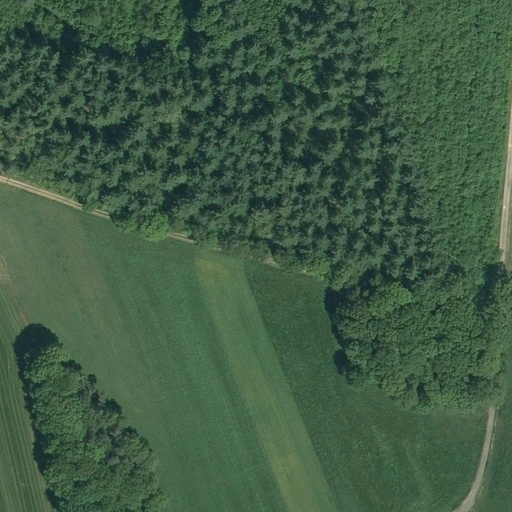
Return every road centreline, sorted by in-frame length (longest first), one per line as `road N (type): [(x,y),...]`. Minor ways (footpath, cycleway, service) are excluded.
road 1 (track): [(496,308),(310,269),(0,179)]
road 2 (track): [(496,308),(489,427),(481,468),(457,511)]
road 3 (track): [(511,126),(496,308)]
